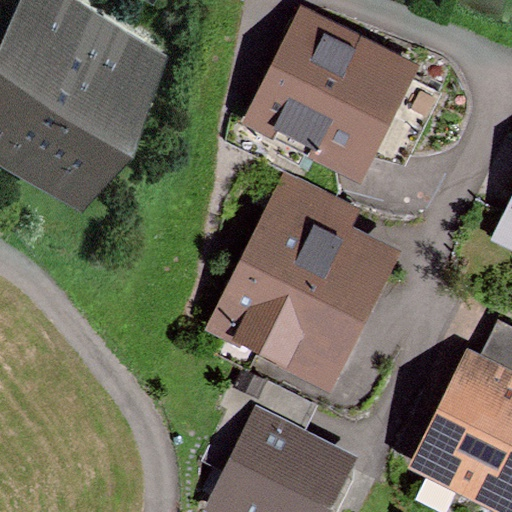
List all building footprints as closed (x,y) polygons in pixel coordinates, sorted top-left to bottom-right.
[(0,153),(75,196),(163,38),(95,0),(11,0),(0,20),(0,153)] [(418,68),(297,6),(237,123),(357,185),(418,68)] [(326,394),(399,251),(349,226),(358,207),(282,169),(200,331),(326,394)] [(511,190),(487,241),(511,252),(511,190)] [(478,355),(465,348),(402,471),(482,511),(511,511),(511,329),(496,321),(478,355)] [(326,511),(355,457),(254,404),(199,509),(204,511),(326,511)]
